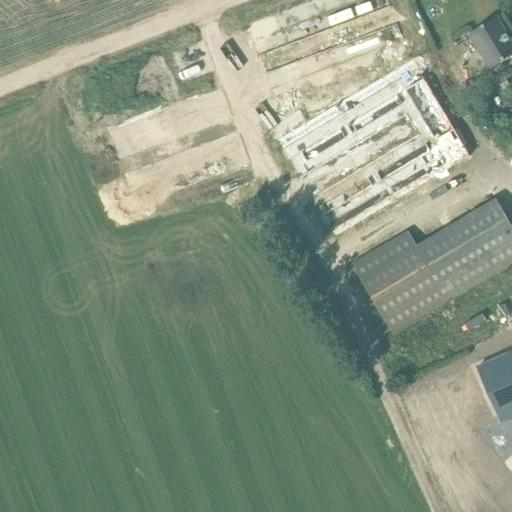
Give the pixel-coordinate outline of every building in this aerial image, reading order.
[(511,42),(498,19),(470,35),(491,70),(511,57),(511,42)] [(406,62),(267,131),(321,239),(460,170),(406,62)] [(511,229),(497,202),(471,217),(501,270),(511,263),(511,229)] [(408,232),(352,265),(391,332),(448,300),(417,247),(408,232)] [(504,356),(478,367),(502,422),(511,418),(511,365),(508,367),(504,356)]
